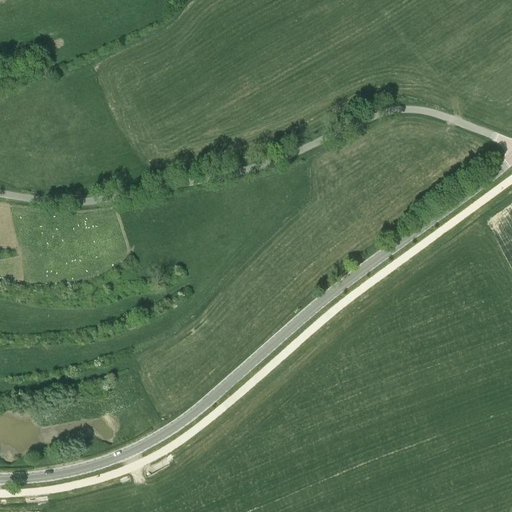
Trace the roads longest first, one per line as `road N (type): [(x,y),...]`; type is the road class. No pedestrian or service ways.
road 1 (tertiary): [(0,477),(89,466),(154,438),(331,291),(511,157)]
road 2 (unclassified): [(511,144),(403,109),(276,160),(153,189),(76,202),(0,193)]
